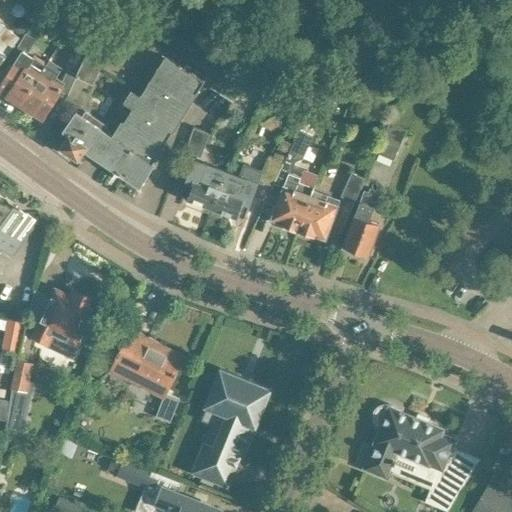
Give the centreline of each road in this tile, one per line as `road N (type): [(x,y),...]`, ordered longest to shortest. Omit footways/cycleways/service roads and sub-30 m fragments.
road 1 (tertiary): [(364,323),(166,257),(0,141)]
road 2 (residential): [(281,511),(364,323)]
road 3 (tertiary): [(511,381),(364,323)]
